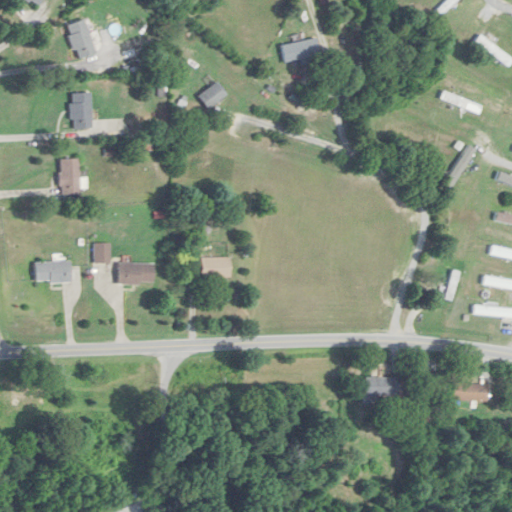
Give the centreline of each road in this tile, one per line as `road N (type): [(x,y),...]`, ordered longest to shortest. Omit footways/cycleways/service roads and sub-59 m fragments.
road 1 (residential): [(0,352),(371,340),(511,352)]
road 2 (residential): [(178,347),(171,388),(177,468),(130,511)]
